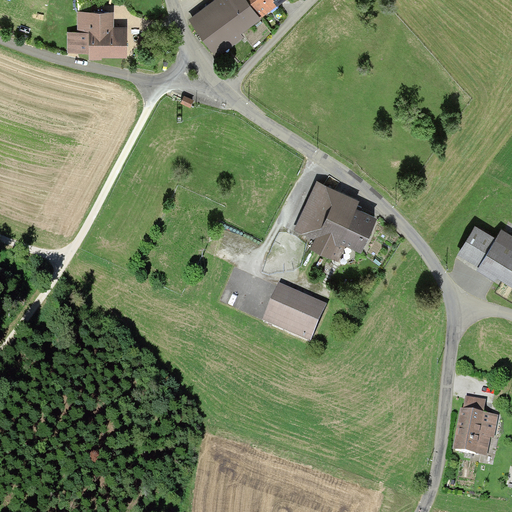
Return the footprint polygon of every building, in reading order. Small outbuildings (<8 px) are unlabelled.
[(210,0),(189,16),(217,54),(244,34),(241,29),(262,13),(252,0),(210,0)] [(252,0),(262,13),(278,0),(277,0),(252,0)] [(89,50),(89,57),(102,57),(102,54),(127,54),(127,25),(114,25),(114,10),(77,10),(77,31),(89,31),(89,50)] [(67,50),(89,50),(89,31),(77,31),(68,30),(67,50)] [(183,96),(181,102),(190,105),(192,100),(183,96)] [(318,177),(294,228),(313,237),(310,245),(339,259),(347,243),(360,249),(377,212),(357,203),(360,197),(318,177)] [(479,263),(496,234),(475,222),(458,251),(479,263)] [(479,263),(476,267),(494,277),(497,273),(511,281),(511,232),(501,226),(496,234),(479,263)] [(279,282),(261,320),(309,342),(327,304),(321,301),(279,282)] [(466,396),(464,409),(484,413),(486,399),(466,396)] [(462,408),(454,449),(486,455),(490,436),(494,437),(498,415),(484,413),(464,409),(462,408)]
